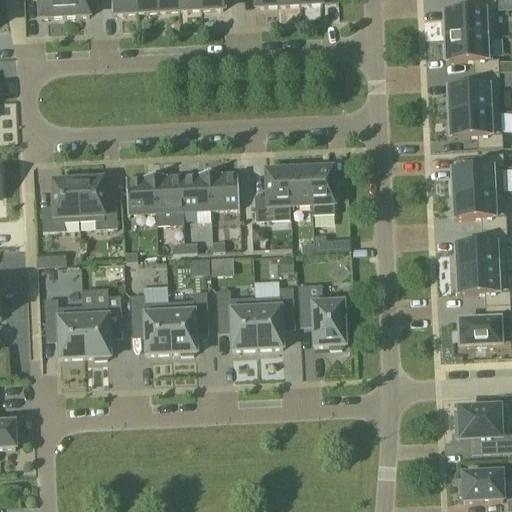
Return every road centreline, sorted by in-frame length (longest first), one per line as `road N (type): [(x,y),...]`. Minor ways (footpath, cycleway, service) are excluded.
road 1 (residential): [(377,55),(28,69),(31,143),(381,127)]
road 2 (residential): [(395,412),(43,428),(47,511)]
road 3 (residential): [(393,392),(381,127)]
